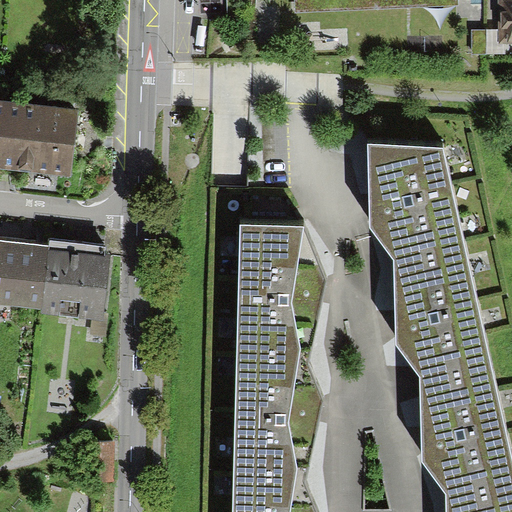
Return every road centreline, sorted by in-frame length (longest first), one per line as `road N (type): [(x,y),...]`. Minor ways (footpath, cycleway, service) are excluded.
road 1 (tertiary): [(127,511),(135,218)]
road 2 (tertiary): [(135,218),(142,0)]
road 3 (residential): [(135,218),(0,204)]
